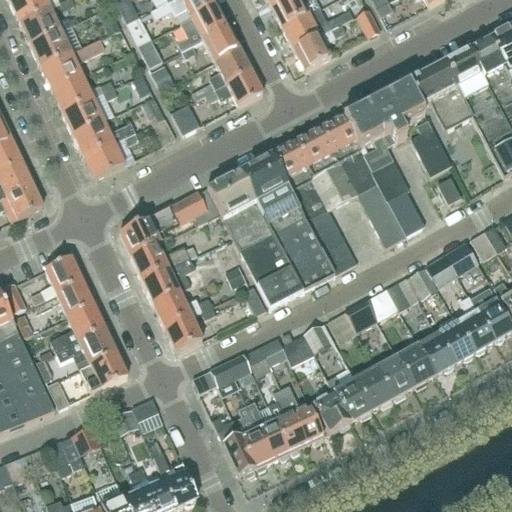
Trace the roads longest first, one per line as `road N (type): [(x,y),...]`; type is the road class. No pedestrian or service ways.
road 1 (residential): [(161,383),(511,199)]
road 2 (residential): [(511,384),(276,511)]
road 3 (residential): [(81,221),(288,115)]
road 4 (residential): [(288,115),(487,4)]
road 5 (residential): [(81,221),(0,44)]
road 6 (residential): [(161,383),(81,221)]
road 7 (residential): [(0,454),(161,383)]
road 8 (residential): [(222,511),(161,383)]
road 9 (residential): [(229,0),(288,115)]
